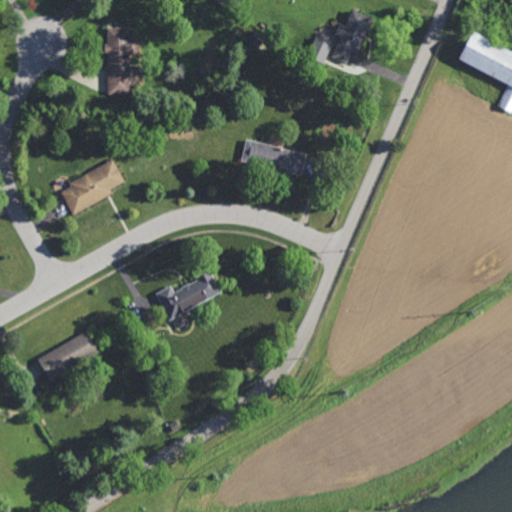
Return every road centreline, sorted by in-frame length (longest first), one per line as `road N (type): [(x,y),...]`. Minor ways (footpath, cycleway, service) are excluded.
road 1 (residential): [(78,511),(264,391),(295,355),(450,0)]
road 2 (residential): [(0,317),(174,221),(208,214),(268,219),(342,249)]
road 3 (residential): [(63,281),(11,196),(4,140),(38,43)]
